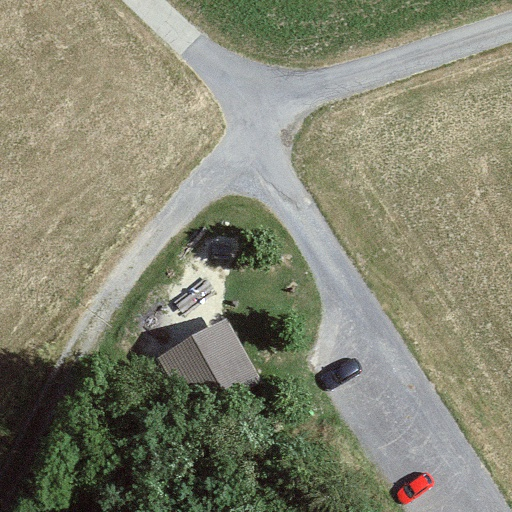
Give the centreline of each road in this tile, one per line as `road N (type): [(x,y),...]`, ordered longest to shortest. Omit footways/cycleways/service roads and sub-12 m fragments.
road 1 (track): [(511,489),(382,271),(241,111)]
road 2 (track): [(241,111),(53,415),(5,511)]
road 3 (track): [(241,111),(511,29)]
road 4 (track): [(241,111),(127,0)]
